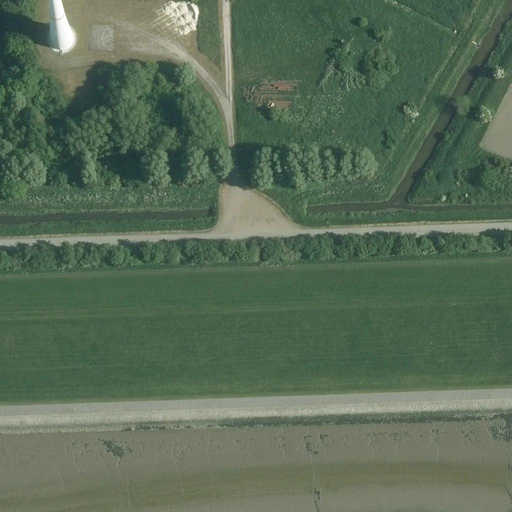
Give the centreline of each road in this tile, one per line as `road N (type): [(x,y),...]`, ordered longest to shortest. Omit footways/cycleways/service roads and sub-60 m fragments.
road 1 (unclassified): [(511,228),(0,244)]
road 2 (track): [(235,237),(226,0)]
